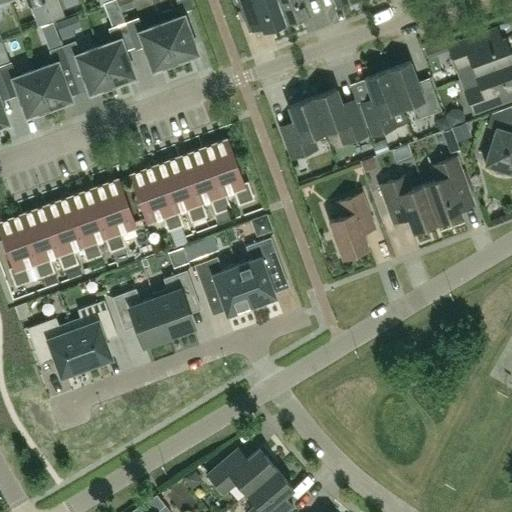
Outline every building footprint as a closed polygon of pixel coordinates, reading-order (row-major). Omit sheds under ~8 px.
[(116,0),(110,0),(103,3),(112,27),(124,22),(116,0)] [(131,0),(117,0),(122,12),(134,7),(131,0)] [(192,8),(189,0),(176,0),(180,12),(192,8)] [(286,21),(277,0),(237,0),(249,32),(262,27),(263,30),(286,21)] [(277,0),(286,21),(308,13),(303,0),(277,0)] [(76,15),(55,22),(62,40),(74,36),(72,30),(80,27),(76,15)] [(180,16),(162,23),(175,60),(196,51),(183,15),(180,16)] [(175,59),(162,23),(143,30),(138,17),(125,22),(133,43),(139,41),(145,45),(153,67),(175,60),(175,59)] [(460,79),(511,59),(511,57),(505,37),(501,38),(497,27),(448,45),(460,79)] [(120,38),(98,46),(112,82),(133,75),(120,38)] [(69,42),(62,45),(70,66),(71,69),(76,67),(82,68),(90,90),(112,82),(98,46),(80,53),(75,40),(69,42)] [(54,62),(35,69),(48,105),(70,98),(59,69),(70,66),(62,45),(49,49),(54,62)] [(511,59),(460,79),(473,112),(511,97),(511,59)] [(11,61),(0,65),(0,70),(6,89),(7,90),(14,87),(19,91),(27,113),(48,105),(35,69),(17,76),(11,61)] [(387,69),(401,107),(413,102),(418,118),(441,109),(429,77),(417,81),(410,61),(387,69)] [(401,107),(387,69),(365,77),(372,98),(360,102),(372,135),(395,126),(389,111),(401,107)] [(312,97),(324,131),(337,126),(343,143),(368,133),(355,98),(341,103),(336,88),(312,97)] [(324,131),(312,97),(288,106),(294,121),(280,126),(292,157),(317,148),(312,135),(324,131)] [(511,104),(491,112),(487,125),(496,128),(485,162),(485,163),(486,164),(486,163),(491,165),(490,166),(493,169),(496,171),(500,173),(504,173),(508,172),(508,170),(511,171),(511,104)] [(466,122),(452,127),(457,140),(471,135),(466,122)] [(0,129),(0,143),(0,145),(13,141),(8,127),(0,129)] [(457,142),(451,127),(444,130),(450,144),(457,142)] [(219,195),(223,193),(235,189),(240,202),(252,198),(246,183),(243,184),(227,138),(202,147),(219,195)] [(376,154),(388,149),(385,139),(372,144),(376,154)] [(202,147),(178,156),(196,203),(200,202),(211,198),(216,211),(228,207),(223,193),(219,195),(202,147)] [(178,156),(155,165),(172,212),(176,210),(187,206),(192,220),(204,215),(200,202),(196,203),(178,156)] [(435,179),(423,184),(437,222),(461,213),(460,209),(474,204),(457,156),(430,166),(435,179)] [(172,212),(155,165),(130,174),(147,221),(164,215),(169,228),(181,224),(176,210),(172,212)] [(437,222),(423,184),(410,188),(405,175),(379,184),(393,222),(407,217),(412,231),(437,222)] [(110,234),(106,236),(111,249),(123,245),(118,231),(135,225),(118,178),(93,187),(110,234)] [(110,234),(93,187),(69,196),(87,243),(82,245),(87,258),(100,253),(95,240),(106,236),(110,234)] [(329,220),(342,256),(368,247),(359,222),(371,218),(362,192),(336,201),(341,215),(329,220)] [(69,196),(46,204),(63,252),(59,253),(64,267),(76,262),(71,249),(82,245),(87,243),(69,196)] [(46,204),(22,213),(39,260),(35,262),(40,275),(52,271),(47,257),(59,253),(63,252),(46,204)] [(39,260),(22,213),(0,221),(0,229),(14,268),(11,269),(16,284),(28,279),(24,266),(35,262),(39,260)] [(266,214),(251,220),(257,236),(273,230),(266,214)] [(247,260),(236,264),(251,305),(254,303),(255,307),(271,301),(270,298),(276,296),(267,272),(282,266),(271,236),(246,245),(251,258),(247,260)] [(251,305),(236,264),(222,269),(217,256),(194,264),(205,294),(218,290),(228,317),(244,311),(243,308),(251,305)] [(166,286),(153,291),(168,335),(177,331),(179,335),(194,329),(183,299),(196,295),(187,269),(163,278),(166,286)] [(46,286),(59,281),(55,272),(42,276),(46,286)] [(168,335),(153,291),(152,292),(154,296),(140,301),(135,287),(112,296),(121,322),(134,317),(144,344),(168,335)] [(80,316),(69,320),(85,365),(96,361),(100,364),(108,361),(108,357),(110,356),(101,330),(114,325),(104,299),(77,308),(80,316)] [(14,306),(19,319),(32,314),(27,301),(14,306)] [(85,365),(69,320),(58,324),(56,316),(27,327),(37,353),(51,348),(61,374),(63,373),(67,376),(75,373),(75,369),(85,365)] [(247,492),(276,468),(259,448),(235,469),(226,458),(207,474),(223,492),(237,481),(247,492)] [(276,468),(247,492),(258,505),(249,511),(284,511),(293,505),(284,495),(293,487),(276,468)] [(134,511),(170,511),(156,493),(132,509),(134,511)]
